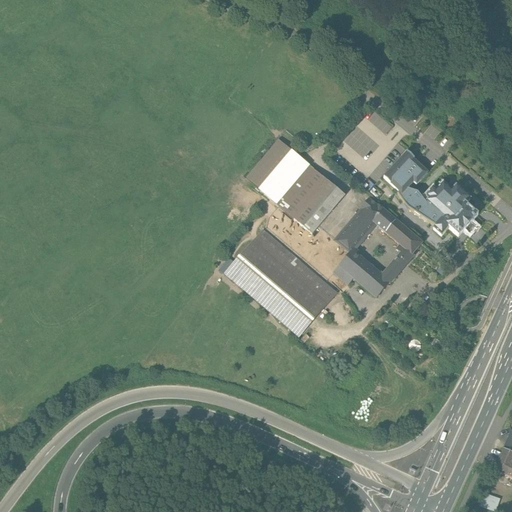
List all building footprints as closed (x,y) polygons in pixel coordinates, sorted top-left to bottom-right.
[(278,141),(247,179),(261,191),(293,153),(278,141)] [(293,153),(261,191),(260,193),(294,221),(314,197),(327,181),(293,153)] [(407,155),(383,180),(398,193),(401,196),(407,190),(413,183),(416,186),(427,174),(407,155)] [(345,196),(327,181),(314,197),(332,212),(345,196)] [(442,185),(425,205),(450,223),(445,229),(448,231),(457,239),(464,232),(469,236),(476,229),(471,224),(477,217),(465,206),(470,201),(455,187),(450,193),(442,185)] [(418,193),(407,190),(401,196),(398,193),(397,195),(408,210),(433,229),(432,231),(441,239),(448,231),(445,229),(450,223),(425,205),(418,193)] [(314,197),(294,221),(311,236),(332,212),(314,197)] [(340,236),(334,243),(349,256),(350,256),(352,253),(375,226),(373,224),(382,212),(383,213),(384,212),(377,207),(377,208),(369,201),(361,210),(362,210),(354,220),(340,236)] [(383,213),(382,212),(373,224),(375,226),(400,247),(396,251),(401,255),(398,259),(406,266),(413,257),(412,256),(413,256),(412,255),(421,245),(383,213)] [(336,295),(263,233),(225,276),(298,339),(336,295)] [(381,279),(352,253),(350,256),(349,256),(332,275),(341,283),(347,276),(353,281),(352,282),(375,302),(389,286),(381,279)] [(398,259),(393,265),(400,272),(406,266),(398,259)] [(393,265),(381,279),(389,286),(400,272),(393,265)] [(347,276),(341,283),(347,288),(352,282),(353,281),(347,276)] [(511,435),(502,452),(511,456),(511,435)] [(511,459),(511,456),(502,452),(499,460),(510,465),(511,459)] [(511,465),(510,465),(499,460),(493,472),(511,480),(511,465)] [(481,507),(499,511),(501,498),(483,494),(481,507)]
